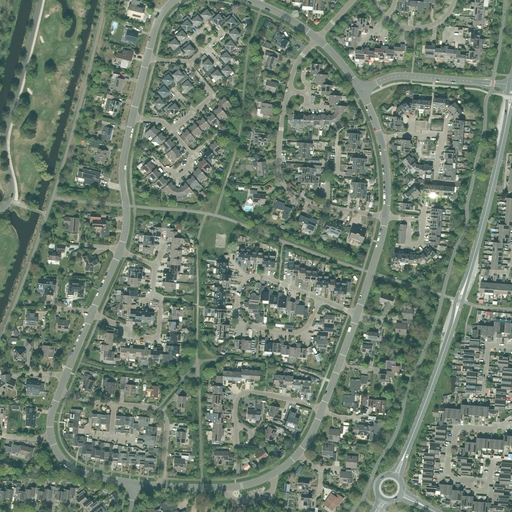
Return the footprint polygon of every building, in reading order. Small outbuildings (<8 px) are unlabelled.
[(313,0),(313,7),(312,10),(323,11),(324,1),(324,0),(323,0),(321,0),(313,0)] [(412,7),(412,1),(402,0),(401,11),(408,12),(408,9),(407,9),(407,6),(412,7)] [(434,0),(423,0),(423,2),(423,8),(428,8),(429,3),(434,3),(434,0)] [(423,2),(412,1),(412,7),(417,7),(417,13),(422,13),(423,8),(423,2)] [(138,7),(139,4),(129,2),(128,5),(134,7),(132,16),(142,19),(144,9),(138,7)] [(484,18),(485,7),(471,6),(470,9),(475,9),(474,14),(477,15),(477,18),(484,18)] [(209,13),(207,10),(201,15),(204,19),(206,21),(207,20),(209,23),(212,20),(212,19),(216,16),(212,11),(209,13)] [(201,15),(198,11),(192,16),(194,18),(191,21),(193,23),(196,27),(202,22),(201,21),(204,19),(201,15)] [(223,15),(221,17),(218,14),(216,16),(212,19),(212,20),(217,25),(219,24),(221,27),(225,23),(228,21),(223,15)] [(191,21),(187,16),(182,20),(184,23),(181,25),(182,27),(186,32),(186,31),(192,26),(191,25),(193,23),(191,21)] [(236,19),(234,21),(231,18),(228,21),(225,23),(230,29),(231,28),(233,30),(235,29),(241,24),(236,19)] [(483,30),(484,18),(477,18),(477,21),(474,21),(473,26),(469,25),(469,29),(483,30)] [(365,26),(366,19),(357,19),(357,24),(354,24),(354,28),(358,28),(358,29),(364,29),(367,29),(368,29),(368,26),(365,26)] [(131,31),(132,29),(125,27),(125,30),(128,31),(125,40),(135,43),(138,33),(131,31)] [(186,31),(186,32),(182,27),(174,34),(181,42),(187,37),(186,36),(188,34),(186,31)] [(354,28),(349,27),(349,33),(347,33),(346,37),(360,38),(360,35),(357,34),(358,29),(358,28),(354,28)] [(240,35),(235,29),(233,30),(229,34),(230,35),(227,37),(230,41),(233,44),(234,44),(236,47),(238,45),(236,42),(239,40),(237,38),(240,35)] [(482,34),(483,30),(469,29),(468,32),(471,32),(471,38),(480,39),(480,34),(482,34)] [(283,39),(284,36),(276,32),(273,39),(277,41),(275,45),(285,50),(289,42),(283,39)] [(360,42),(360,38),(346,37),(346,41),(348,42),(348,47),(356,48),(357,41),(360,42)] [(480,39),(471,38),(471,42),(474,42),(473,48),(480,49),(482,49),(482,44),(484,44),(485,39),(480,39)] [(180,45),(175,39),(168,44),(171,48),(169,50),(173,55),(179,50),(180,48),(178,46),(180,45)] [(234,44),(233,44),(230,41),(224,46),(225,47),(223,49),(226,52),(229,56),(234,52),(232,49),(236,47),(234,44)] [(189,45),(188,46),(186,43),(180,48),(179,50),(183,55),(186,53),(188,56),(194,51),(189,45)] [(435,49),(436,44),(432,43),(432,46),(426,46),(425,55),(430,55),(430,57),(434,58),(435,49)] [(403,59),(404,45),(400,45),(400,48),(394,48),(393,51),(394,51),(393,56),(398,57),(398,59),(403,59)] [(445,47),(442,46),(441,46),(441,49),(435,49),(434,58),(439,58),(439,60),(444,61),(445,47)] [(384,47),(381,47),(381,50),(374,49),(374,52),(374,58),(379,58),(379,60),(383,61),(384,47)] [(388,47),(384,47),(383,61),(388,61),(388,59),(393,59),(393,56),(394,51),(393,51),(388,50),(388,47)] [(448,47),(445,47),(444,61),(448,61),(448,59),(454,59),(454,57),(454,51),(448,50),(448,47)] [(365,48),(362,48),(361,51),(355,50),(354,59),(360,60),(359,62),(364,62),(365,48)] [(368,52),(368,49),(365,48),(364,62),(368,63),(369,60),(374,61),(374,58),(374,52),(368,52)] [(480,49),(473,48),(473,51),(470,51),(470,54),(466,54),(466,56),(465,56),(465,59),(472,60),(472,61),(472,62),(473,62),(474,63),(477,63),(478,62),(478,61),(478,60),(479,60),(480,49)] [(118,53),(116,61),(121,62),(120,67),(126,69),(127,66),(130,66),(133,52),(123,50),(122,54),(118,53)] [(461,51),(454,51),(454,57),(457,57),(456,65),(464,65),(465,59),(465,56),(460,55),(461,51)] [(229,56),(226,52),(220,57),(221,59),(219,61),(225,68),(227,66),(230,63),(228,61),(231,58),(229,56)] [(272,57),(273,54),(266,52),(265,55),(269,56),(266,69),(273,71),(277,58),(272,57)] [(212,67),(213,66),(208,59),(206,61),(204,60),(202,62),(203,63),(202,64),(202,65),(205,68),(202,70),(206,75),(214,69),(212,67)] [(322,67),(322,65),(310,64),(310,70),(311,71),(310,74),(315,74),(322,75),(322,74),(321,74),(321,71),(319,71),(319,68),(322,67)] [(232,72),(227,66),(225,68),(221,71),(222,72),(220,74),(222,76),(226,81),(231,77),(229,74),(232,72)] [(217,70),(216,71),(214,69),(206,75),(211,80),(213,78),(216,81),(222,76),(220,74),(217,70)] [(172,75),(168,70),(163,75),(165,77),(162,80),(164,82),(167,86),(173,81),(172,80),(174,78),(172,75)] [(183,71),(181,73),(178,70),(172,75),(174,78),(177,81),(179,80),(180,83),(188,77),(183,71)] [(119,79),(120,75),(113,73),(112,77),(116,78),(113,90),(121,92),(124,80),(119,79)] [(322,75),(315,74),(315,81),(316,81),(315,84),(320,85),(327,85),(328,84),(326,84),(326,81),(324,81),(325,78),(327,77),(327,75),(322,75)] [(190,84),(192,82),(188,77),(180,83),(182,85),(181,86),(186,92),(193,87),(190,84)] [(271,81),(271,79),(264,77),(264,80),(267,81),(265,90),(274,93),(277,83),(271,81)] [(167,86),(164,82),(159,87),(161,89),(158,92),(163,98),(169,93),(168,91),(170,90),(167,86)] [(327,85),(320,85),(320,91),(321,91),(321,95),(329,95),(333,96),(333,95),(333,94),(331,94),(332,92),(330,91),(330,89),(332,88),(332,86),(327,85)] [(333,95),(333,96),(329,95),(329,102),(330,102),(329,105),(334,106),(341,106),(341,105),(340,105),(340,102),(338,102),(338,100),(341,98),(341,96),(333,95)] [(230,107),(232,106),(224,97),(219,101),(219,102),(217,104),(219,107),(219,106),(225,113),(224,111),(227,110),(225,108),(227,106),(230,107)] [(163,105),(165,104),(159,98),(153,103),(156,107),(154,109),(158,114),(164,109),(165,108),(163,105)] [(108,100),(105,110),(108,110),(114,112),(112,117),(116,117),(118,113),(120,103),(113,101),(108,100)] [(412,109),(413,101),(407,103),(405,102),(401,106),(407,114),(410,112),(409,111),(411,109),(412,109)] [(449,102),(446,102),(445,108),(448,108),(450,110),(448,112),(451,114),(459,107),(455,102),(452,105),(449,102)] [(174,104),(173,105),(171,103),(165,108),(164,109),(168,114),(171,112),(173,115),(180,110),(174,104)] [(270,115),(272,105),(262,103),(261,110),(258,109),(257,113),(257,115),(258,116),(260,116),(262,117),(263,114),(270,115)] [(225,113),(219,106),(219,107),(211,113),(212,114),(219,122),(220,121),(219,120),(221,118),(220,118),(222,116),(225,117),(227,116),(225,113)] [(341,106),(334,106),(334,112),(335,112),(333,115),(338,121),(341,117),(340,116),(342,113),(343,113),(344,110),(346,109),(346,107),(341,106)] [(405,116),(407,114),(401,106),(396,110),(397,111),(394,117),(396,117),(401,118),(402,117),(404,115),(405,116)] [(459,115),(463,112),(459,107),(451,114),(453,117),(454,115),(456,117),(456,120),(462,121),(462,118),(459,115)] [(219,122),(212,114),(207,117),(205,115),(202,118),(210,127),(211,126),(210,125),(212,124),(213,125),(215,123),(218,124),(220,123),(219,122)] [(304,115),(304,114),(300,114),(300,115),(294,114),(293,126),(295,126),(296,124),(302,125),(302,126),(303,126),(304,115)] [(323,127),(324,115),(320,114),(320,115),(314,115),(313,127),(315,127),(316,125),(322,125),(321,127),(323,127)] [(313,127),(314,115),(310,115),(310,116),(304,115),(303,126),(303,127),(305,127),(306,125),(312,125),(311,127),(313,127)] [(330,116),(330,115),(324,115),(323,127),(325,127),(326,125),(329,125),(329,124),(333,122),(333,123),(338,121),(333,115),(330,116)] [(209,128),(210,127),(202,118),(198,122),(197,121),(194,123),(202,132),(203,132),(202,131),(206,127),(209,128)] [(108,129),(110,123),(102,121),(99,131),(102,132),(101,138),(110,140),(113,130),(108,129)] [(200,134),(202,132),(194,123),(187,130),(194,139),(195,138),(194,137),(196,135),(196,134),(198,133),(200,134)] [(154,126),(152,128),(150,125),(146,129),(147,131),(145,134),(146,135),(149,135),(152,139),(151,140),(152,141),(161,133),(159,130),(158,131),(154,126)] [(193,140),(194,139),(187,130),(182,134),(182,135),(180,137),(187,146),(188,145),(187,144),(189,142),(188,141),(190,139),(193,140)] [(254,139),(254,144),(257,144),(257,145),(266,146),(267,136),(262,135),(262,132),(255,131),(254,135),(258,136),(258,139),(255,139),(254,139)] [(167,136),(165,138),(161,133),(152,141),(153,142),(156,142),(158,144),(160,143),(161,144),(160,145),(161,146),(170,139),(167,136)] [(354,141),(355,134),(347,133),(346,137),(348,137),(348,141),(354,141)] [(362,138),(363,134),(355,134),(354,141),(360,142),(360,138),(362,138)] [(175,147),(176,146),(170,139),(161,146),(162,148),(165,147),(166,149),(166,150),(167,152),(166,153),(167,154),(175,147)] [(221,152),(223,150),(215,141),(210,146),(208,149),(215,158),(216,158),(216,157),(215,156),(217,154),(216,153),(218,151),(221,152)] [(353,149),(354,141),(348,141),(348,145),(346,145),(345,148),(353,149)] [(359,146),(360,142),(354,141),(353,149),(361,150),(361,146),(359,146)] [(304,151),(305,143),(297,142),(296,146),(299,146),(298,150),(304,151)] [(312,147),(313,144),(305,143),(304,151),(313,151),(313,147),(312,147)] [(180,152),(175,147),(167,154),(166,155),(167,156),(170,155),(172,158),(170,159),(172,161),(171,162),(172,163),(181,155),(179,152),(180,152)] [(107,155),(108,151),(98,149),(96,161),(104,163),(105,155),(107,155)] [(216,158),(215,158),(208,149),(203,153),(204,154),(201,156),(203,159),(209,166),(209,165),(210,165),(209,164),(211,162),(210,160),(212,159),(215,160),(216,158)] [(303,158),(304,151),(298,150),(298,154),(296,154),(295,158),(292,157),(292,160),(298,161),(298,158),(303,158)] [(312,156),(313,151),(304,151),(303,158),(308,159),(308,162),(319,163),(319,159),(311,159),(312,155),(312,156)] [(409,156),(410,153),(403,152),(403,155),(406,159),(402,161),(406,166),(414,159),(412,157),(411,158),(409,156)] [(355,158),(355,155),(348,154),(348,157),(351,158),(350,161),(353,161),(352,165),(358,166),(359,158),(355,158)] [(150,161),(149,161),(147,158),(141,163),(143,166),(140,169),(142,170),(145,170),(146,172),(145,173),(147,175),(146,176),(147,177),(156,169),(150,161)] [(366,163),(367,159),(359,158),(358,166),(364,166),(364,162),(366,163)] [(209,165),(209,166),(203,159),(198,163),(199,164),(196,166),(198,168),(204,175),(205,174),(204,173),(206,171),(205,170),(207,168),(210,169),(211,168),(209,165)] [(415,163),(416,162),(414,159),(406,166),(410,171),(414,168),(417,171),(419,172),(420,172),(420,165),(417,165),(415,163)] [(265,162),(258,163),(258,162),(253,162),(253,166),(257,166),(258,176),(266,175),(265,162)] [(303,167),(303,164),(295,164),(295,166),(300,167),(300,171),(302,171),(301,175),(307,175),(308,168),(303,167)] [(429,166),(429,164),(426,164),(425,175),(433,175),(434,172),(432,172),(432,166),(429,166)] [(321,166),(320,166),(313,165),(313,168),(308,168),(307,175),(313,176),(313,172),(315,172),(316,169),(321,169),(321,166)] [(357,174),(358,166),(352,165),(352,169),(347,169),(347,172),(345,172),(345,175),(351,176),(351,173),(357,174)] [(363,170),(364,166),(358,166),(357,174),(365,174),(366,171),(363,170)] [(204,175),(198,168),(193,172),(194,173),(191,175),(192,176),(199,184),(200,184),(199,183),(201,181),(200,179),(202,178),(205,179),(206,177),(204,175)] [(99,179),(100,173),(83,169),(82,172),(79,172),(77,177),(85,179),(84,183),(92,185),(93,184),(99,186),(101,180),(99,179)] [(153,184),(162,176),(156,169),(147,177),(148,178),(151,177),(153,180),(152,180),(154,182),(152,183),(153,184)] [(306,183),(307,175),(301,175),(301,179),(299,179),(299,182),(306,183)] [(313,176),(307,175),(306,183),(317,184),(318,180),(316,180),(316,176),(313,176)] [(169,179),(166,181),(162,176),(153,184),(154,186),(157,185),(159,187),(161,186),(162,188),(161,189),(162,190),(171,182),(169,179)] [(199,184),(192,176),(184,183),(185,183),(192,192),(193,191),(192,190),(194,188),(194,187),(196,185),(198,186),(200,185),(199,184)] [(354,182),(354,179),(350,179),(350,182),(351,182),(351,186),(353,186),(353,190),(358,190),(359,183),(354,182)] [(174,188),(175,187),(171,182),(162,190),(163,191),(166,191),(168,193),(169,192),(172,194),(172,195),(177,197),(178,189),(174,188)] [(192,192),(185,183),(180,187),(181,188),(178,189),(177,197),(182,196),(182,195),(186,194),(186,195),(189,193),(191,194),(193,192),(192,192)] [(366,191),(367,183),(359,183),(358,190),(366,191)] [(421,187),(418,190),(415,186),(410,190),(417,198),(419,196),(418,195),(421,193),(424,194),(424,187),(421,187)] [(257,194),(257,191),(250,190),(250,194),(254,194),(253,197),(249,196),(249,199),(248,200),(248,203),(251,204),(253,203),(253,202),(263,203),(263,204),(264,204),(265,195),(257,194)] [(358,198),(358,190),(353,190),(352,194),(350,194),(350,197),(358,198)] [(366,196),(366,191),(358,190),(358,198),(366,199),(365,202),(369,202),(370,196),(366,196)] [(415,200),(417,198),(410,190),(406,194),(409,198),(405,201),(405,203),(411,204),(412,201),(414,199),(415,200)] [(284,206),(285,204),(276,200),(273,208),(276,210),(277,209),(282,211),(282,210),(284,211),(282,218),(286,220),(289,215),(292,209),(284,206)] [(100,220),(100,215),(90,214),(90,220),(93,220),(92,228),(101,229),(101,236),(109,237),(109,222),(106,222),(106,220),(100,220)] [(314,220),(313,221),(300,215),(298,221),(302,223),(302,222),(308,224),(305,230),(305,231),(306,231),(306,232),(312,234),(317,221),(315,220),(314,220)] [(77,232),(78,219),(64,217),(64,224),(69,224),(68,231),(77,232)] [(333,222),(332,223),(328,221),(324,230),(338,235),(342,225),(333,222)] [(164,231),(164,223),(161,223),(161,228),(153,227),(153,230),(150,230),(150,236),(154,236),(160,237),(161,231),(164,231)] [(167,228),(167,224),(164,223),(164,231),(166,231),(166,237),(172,238),(177,238),(177,232),(174,232),(174,229),(167,228)] [(360,243),(365,230),(354,227),(352,232),(351,232),(348,239),(350,240),(350,239),(360,243)] [(150,236),(144,235),(143,244),(154,245),(154,242),(154,236),(150,236)] [(177,238),(172,238),(171,247),(179,247),(179,244),(182,245),(183,238),(177,238)] [(64,253),(65,245),(57,244),(57,245),(58,245),(57,252),(48,251),(47,260),(60,261),(60,252),(64,253)] [(153,254),(154,245),(143,244),(142,253),(153,254)] [(437,245),(431,245),(430,248),(428,249),(427,248),(424,250),(432,258),(436,254),(433,251),(437,248),(437,245)] [(179,250),(179,247),(171,247),(170,256),(178,256),(181,257),(182,250),(179,250)] [(427,262),(432,258),(424,250),(422,252),(423,253),(421,255),(418,255),(418,262),(420,262),(424,259),(427,262)] [(95,257),(91,259),(89,254),(83,257),(86,264),(85,271),(92,271),(93,265),(98,263),(95,257)] [(178,256),(170,256),(170,261),(167,261),(167,264),(180,265),(181,259),(178,259),(178,256)] [(180,272),(180,265),(167,264),(166,267),(169,268),(169,273),(169,274),(177,274),(177,271),(180,272)] [(142,276),(142,270),(135,269),(134,272),(131,272),(131,278),(142,279),(145,279),(145,276),(142,276)] [(169,274),(169,273),(163,273),(163,276),(166,276),(165,282),(173,283),(173,280),(176,280),(177,274),(169,274)] [(131,278),(128,277),(127,284),(130,284),(130,287),(138,288),(138,282),(141,282),(142,279),(131,278)] [(38,289),(37,292),(45,293),(45,294),(53,295),(53,289),(54,290),(55,280),(39,279),(38,289)] [(84,284),(74,283),(70,282),(69,295),(68,294),(67,300),(72,301),(73,291),(78,292),(78,297),(82,297),(84,284)] [(165,282),(162,282),(162,285),(165,285),(164,291),(172,292),(172,289),(175,289),(176,283),(173,283),(165,282)] [(264,291),(264,286),(261,286),(259,300),(268,301),(269,301),(269,292),(264,291)] [(137,293),(138,288),(130,287),(130,290),(127,289),(126,295),(134,296),(140,297),(140,294),(137,293)] [(272,295),(273,290),(269,289),(269,292),(269,301),(268,301),(268,304),(277,304),(278,295),(272,295)] [(256,295),(255,293),(252,293),(251,294),(251,295),(250,295),(249,301),(248,301),(248,302),(244,302),(244,304),(258,305),(259,296),(256,296),(256,295)] [(281,298),(282,293),(278,293),(278,295),(277,304),(277,307),(281,307),(281,310),(286,311),(286,308),(287,299),(281,298)] [(392,305),(394,298),(382,294),(380,301),(386,303),(384,307),(390,309),(391,305),(392,305)] [(126,295),(120,295),(120,301),(123,301),(123,304),(130,305),(131,299),(134,299),(134,296),(126,295)] [(290,302),(290,297),(287,296),(287,299),(286,308),(286,311),(295,311),(295,302),(290,302)] [(299,305),(299,300),(296,300),(295,302),(295,311),(294,314),(304,315),(304,306),(299,305)] [(123,304),(120,304),(119,310),(122,310),(122,313),(129,314),(129,318),(132,319),(133,311),(130,311),(130,305),(123,304)] [(257,314),(258,305),(244,304),(244,306),(247,306),(247,307),(249,308),(248,313),(254,314),(254,317),(255,317),(255,320),(257,320),(256,322),(259,322),(259,316),(259,314),(257,314)] [(180,310),(180,307),(172,307),(171,313),(169,313),(168,316),(171,316),(171,319),(182,320),(182,317),(183,311),(180,310)] [(412,319),(413,309),(403,308),(402,318),(407,318),(407,321),(409,321),(409,322),(414,322),(414,319),(412,319)] [(148,312),(148,309),(145,309),(145,312),(144,320),(144,323),(150,323),(150,320),(153,321),(154,313),(148,312)] [(145,312),(138,311),(133,311),(132,319),(135,319),(135,322),(141,323),(141,319),(144,320),(145,312)] [(34,317),(35,312),(27,312),(26,321),(28,321),(27,326),(37,327),(38,317),(34,317)] [(333,324),(334,316),(325,315),(324,319),(323,319),(323,321),(319,321),(319,323),(333,324)] [(59,320),(59,317),(56,317),(55,323),(58,323),(58,330),(68,331),(69,321),(59,320)] [(181,323),(182,320),(171,319),(171,322),(168,322),(168,325),(170,325),(170,331),(178,331),(178,329),(181,329),(182,323),(181,323)] [(407,321),(402,321),(402,324),(397,324),(396,334),(406,334),(407,324),(409,325),(409,322),(409,321),(407,321)] [(333,324),(319,323),(315,323),(315,325),(322,325),(322,327),(324,328),(323,332),(327,332),(332,333),(333,324)] [(381,336),(381,329),(378,329),(378,333),(369,332),(368,339),(371,340),(371,343),(372,343),(376,343),(377,343),(378,336),(381,336)] [(113,333),(113,330),(105,330),(105,333),(102,333),(102,339),(105,339),(104,342),(112,343),(113,333)] [(478,330),(472,330),(471,337),(468,337),(468,336),(466,336),(466,339),(477,340),(477,335),(478,330)] [(178,334),(178,331),(170,331),(169,337),(167,336),(166,340),(169,340),(169,343),(177,343),(177,341),(180,341),(181,335),(178,334)] [(227,338),(228,331),(217,331),(217,337),(218,337),(218,340),(224,340),(224,337),(227,338)] [(323,332),(318,331),(318,336),(317,335),(316,338),(313,337),(313,339),(327,341),(327,332),(323,332)] [(266,341),(267,338),(265,337),(264,351),(272,352),(273,343),(269,343),(269,341),(266,341)] [(243,339),(240,339),(239,339),(239,340),(234,340),(234,346),(232,346),(232,350),(234,350),(234,349),(242,349),(243,339)] [(247,341),(247,339),(243,339),(242,349),(251,350),(250,351),(254,351),(255,340),(251,340),(251,341),(247,341)] [(282,340),(282,339),(280,339),(279,342),(277,342),(277,343),(273,343),(272,352),(280,353),(281,353),(282,340)] [(326,349),(327,341),(313,339),(313,341),(316,342),(316,344),(317,344),(317,348),(326,349)] [(283,344),(284,340),(282,340),(281,353),(280,353),(280,354),(289,355),(289,347),(290,347),(290,346),(285,346),(285,344),(283,344)] [(111,352),(112,351),(112,343),(104,342),(104,345),(101,344),(101,351),(104,351),(111,352)] [(372,343),(371,343),(366,342),(366,345),(363,345),(362,352),(371,353),(371,357),(374,357),(375,350),(376,343),(372,343)] [(177,346),(177,343),(169,343),(169,346),(166,345),(166,349),(168,349),(168,355),(173,355),(176,356),(176,353),(179,353),(180,347),(177,346)] [(297,357),(298,343),(296,343),(296,347),(294,346),(294,348),(290,347),(289,347),(289,355),(289,356),(297,357)] [(300,347),(300,343),(298,343),(297,357),(306,358),(307,349),(302,349),(302,347),(300,347)] [(133,349),(133,346),(130,345),(129,348),(130,348),(129,356),(128,359),(135,360),(135,357),(138,357),(139,349),(133,349)] [(53,357),(54,347),(43,346),(42,356),(53,357)] [(130,348),(129,348),(120,347),(120,355),(120,358),(126,359),(126,356),(129,356),(130,348)] [(148,350),(148,347),(145,347),(144,350),(139,349),(138,357),(141,357),(140,360),(147,361),(147,358),(150,358),(150,350),(148,350)] [(157,351),(157,348),(154,347),(153,350),(150,350),(150,358),(153,358),(152,361),(159,362),(159,359),(162,359),(162,354),(163,351),(157,351)] [(25,361),(26,350),(15,349),(14,360),(25,361)] [(112,351),(111,352),(104,351),(103,357),(106,357),(106,360),(120,361),(120,358),(120,355),(117,355),(117,358),(114,358),(114,352),(112,351)] [(168,355),(162,354),(162,359),(162,362),(172,363),(173,355),(168,355)] [(395,366),(396,361),(386,360),(385,368),(392,369),(392,371),(392,372),(394,372),(399,372),(400,366),(395,366)] [(0,374),(1,374),(1,375),(2,381),(0,382),(0,391),(1,392),(7,387),(13,390),(15,383),(10,381),(9,375),(9,374),(9,371),(8,371),(7,371),(1,370),(0,370),(0,374)] [(85,373),(82,381),(86,382),(83,389),(91,392),(95,382),(90,380),(91,376),(93,372),(86,370),(85,373)] [(250,382),(251,370),(241,370),(241,372),(241,378),(246,379),(246,382),(250,382)] [(259,380),(260,371),(251,370),(250,382),(253,383),(253,379),(259,380)] [(231,384),(232,372),(223,371),(223,376),(216,376),(216,381),(222,381),(223,380),(228,380),(228,383),(231,384)] [(392,372),(392,371),(387,371),(387,374),(380,374),(379,381),(389,382),(390,377),(394,378),(394,372),(392,372)] [(241,378),(241,372),(232,372),(231,384),(235,384),(235,381),(241,381),(241,378)] [(283,388),(284,376),(274,375),(274,384),(279,384),(279,387),(283,388)] [(293,379),(293,376),(284,376),(283,388),(286,388),(286,385),(292,385),(292,379),(293,379)] [(367,384),(367,376),(361,376),(361,381),(351,380),(350,390),(352,390),(351,393),(354,393),(355,390),(360,391),(360,384),(367,384)] [(127,385),(128,377),(121,377),(120,383),(125,384),(124,395),(134,396),(135,386),(127,385)] [(109,382),(110,378),(103,378),(102,386),(106,386),(105,393),(114,394),(115,383),(109,382)] [(301,380),(293,379),(292,379),(292,385),(291,388),(297,389),(297,392),(300,392),(301,380)] [(27,380),(26,388),(27,388),(27,392),(39,393),(39,391),(43,392),(44,384),(40,384),(40,381),(27,380)] [(310,390),(311,381),(301,380),(300,392),(304,393),(304,389),(310,390)] [(222,387),(222,381),(216,381),(216,386),(213,386),(212,395),(224,396),(225,392),(221,392),(222,387)] [(151,386),(147,386),(146,391),(150,392),(150,397),(158,398),(159,386),(151,386)] [(354,403),(354,393),(351,393),(351,396),(344,396),(343,406),(353,406),(353,411),(356,412),(357,404),(354,403)] [(224,399),(224,396),(212,395),(212,404),(213,404),(220,405),(221,399),(224,399)] [(185,408),(186,397),(178,396),(177,407),(185,408)] [(376,400),(369,400),(368,406),(373,407),(373,404),(376,404),(376,412),(384,412),(385,401),(376,400)] [(262,414),(262,404),(255,403),(254,410),(249,410),(248,419),(258,419),(259,414),(262,414)] [(220,405),(213,404),(213,410),(210,410),(210,413),(224,414),(225,411),(221,410),(222,405),(220,405)] [(279,408),(276,407),(271,406),(269,416),(274,417),(273,421),(279,423),(281,415),(277,415),(279,408)] [(34,414),(35,409),(26,408),(25,413),(27,414),(26,425),(35,426),(36,414),(34,414)] [(81,410),(71,409),(71,415),(70,415),(69,418),(80,419),(80,412),(82,412),(83,410),(81,410)] [(290,411),(285,426),(294,429),(298,419),(294,418),(296,413),(290,411)] [(96,414),(96,413),(92,413),(92,418),(91,423),(98,424),(98,426),(97,426),(97,431),(100,431),(100,424),(101,414),(96,414)] [(105,415),(105,414),(101,413),(101,414),(100,424),(107,425),(107,427),(106,426),(106,432),(109,432),(109,425),(110,425),(110,415),(105,415)] [(224,418),(224,414),(210,413),(209,417),(212,417),(211,422),(213,422),(220,423),(221,417),(224,418)] [(119,416),(119,415),(116,415),(115,425),(122,426),(122,428),(121,428),(120,433),(124,433),(124,431),(124,426),(125,416),(119,416)] [(128,417),(128,416),(125,415),(125,416),(124,426),(131,427),(131,429),(130,429),(129,434),(132,434),(133,429),(133,423),(134,417),(128,417)] [(149,421),(150,418),(139,417),(139,424),(137,424),(136,429),(136,431),(139,431),(140,426),(146,427),(146,426),(148,427),(148,421),(149,421)] [(81,419),(80,419),(69,418),(69,424),(68,424),(67,427),(73,428),(72,431),(78,431),(78,428),(79,421),(81,421),(81,419)] [(220,423),(213,422),(212,431),(224,432),(225,429),(221,429),(222,423),(220,423)] [(148,427),(146,426),(146,427),(145,433),(143,433),(143,435),(145,435),(154,436),(155,431),(156,431),(156,427),(148,427)] [(343,434),(343,426),(340,426),(340,431),(330,430),(329,440),(331,440),(331,443),(334,443),(334,440),(339,441),(340,434),(343,434)] [(368,426),(368,427),(358,426),(358,435),(367,436),(367,440),(373,440),(374,426),(368,426)] [(279,431),(280,428),(275,427),(274,429),(268,427),(266,433),(264,433),(262,437),(266,439),(265,441),(271,443),(276,430),(279,431)] [(177,431),(176,442),(184,443),(185,432),(187,433),(187,428),(178,428),(178,432),(177,431)] [(77,434),(78,431),(72,431),(72,434),(74,434),(74,436),(73,446),(79,446),(79,447),(82,447),(83,437),(76,436),(76,434),(77,434)] [(224,436),(224,432),(212,431),(211,441),(213,441),(213,444),(219,444),(219,441),(220,441),(221,436),(224,436)] [(154,436),(145,435),(144,442),(142,442),(142,441),(137,441),(137,444),(144,444),(144,445),(148,445),(154,445),(154,440),(155,440),(155,436),(154,436)] [(86,437),(83,437),(82,447),(81,454),(87,454),(87,455),(90,455),(91,445),(84,444),(85,442),(86,442),(86,437)] [(95,446),(95,441),(92,441),(91,445),(90,455),(90,457),(96,458),(96,459),(99,459),(100,449),(93,448),(93,446),(95,446)] [(103,448),(104,443),(101,442),(100,449),(99,459),(105,460),(105,461),(108,461),(109,450),(102,450),(102,448),(103,448)] [(333,453),(334,443),(331,443),(330,446),(323,445),(323,455),(333,456),(332,461),(335,462),(336,454),(333,453)] [(113,445),(110,444),(109,450),(108,461),(114,461),(114,462),(117,463),(118,452),(111,452),(111,450),(112,450),(113,445)] [(30,460),(33,449),(20,445),(20,446),(17,445),(16,448),(13,447),(11,453),(14,454),(15,452),(26,455),(25,459),(30,460)] [(121,452),(122,446),(118,446),(118,452),(117,463),(123,463),(123,464),(126,465),(126,464),(126,463),(127,454),(120,453),(120,451),(121,452)] [(130,452),(131,447),(127,447),(127,454),(126,463),(126,464),(132,464),(132,465),(135,465),(135,464),(136,455),(129,454),(129,452),(130,452)] [(259,461),(267,455),(263,449),(259,451),(260,452),(255,456),(259,461)] [(228,455),(228,452),(214,451),(214,464),(221,464),(221,463),(221,460),(228,460),(228,462),(232,462),(232,455),(228,455)] [(138,455),(138,453),(136,453),(136,455),(135,464),(141,465),(141,466),(144,466),(145,456),(138,455)] [(147,458),(147,456),(145,456),(144,466),(144,467),(149,468),(149,469),(153,469),(154,459),(147,458)] [(188,460),(188,456),(181,456),(181,459),(174,458),(173,468),(183,469),(184,459),(188,460)] [(357,467),(357,457),(347,456),(346,467),(351,467),(351,470),(353,470),(358,471),(359,468),(357,467)] [(353,470),(351,470),(346,470),(346,473),(341,472),(340,482),(350,483),(350,480),(353,480),(353,477),(351,476),(351,473),(353,473),(353,470)] [(305,483),(306,480),(298,480),(297,485),(302,486),(302,494),(308,494),(308,486),(309,484),(305,483)] [(54,494),(55,488),(55,487),(50,486),(49,490),(45,489),(45,492),(44,498),(51,499),(51,494),(54,494)] [(431,486),(427,486),(426,491),(436,492),(436,493),(437,494),(440,495),(440,494),(441,487),(439,487),(439,488),(436,488),(436,486),(431,486)] [(15,494),(16,488),(11,487),(10,489),(6,489),(6,491),(5,498),(12,498),(12,496),(15,496),(15,494)] [(34,497),(35,494),(36,488),(30,487),(30,490),(26,489),(25,492),(24,498),(31,499),(31,496),(34,497)] [(74,495),(75,488),(69,487),(69,490),(65,489),(65,492),(64,498),(70,499),(71,495),(74,495)] [(21,491),(22,489),(16,488),(15,494),(18,494),(18,499),(24,500),(24,498),(25,492),(21,491)] [(41,491),(41,489),(36,488),(35,494),(38,494),(37,500),(44,500),(44,498),(45,492),(41,491)] [(60,491),(61,489),(55,488),(54,494),(57,495),(57,500),(63,501),(64,498),(65,492),(60,491)] [(85,496),(87,495),(84,490),(78,495),(80,497),(76,500),(80,505),(82,503),(87,500),(85,496)] [(111,494),(114,500),(119,497),(116,491),(111,494)] [(308,494),(302,494),(301,494),(301,501),(304,501),(303,505),(310,506),(311,502),(311,495),(308,494)] [(337,494),(336,497),(331,494),(325,502),(328,504),(327,506),(333,510),(335,507),(336,508),(341,501),(343,498),(337,494)] [(96,499),(92,501),(89,498),(87,500),(82,503),(86,509),(90,506),(92,509),(99,503),(96,499)] [(173,503),(168,505),(165,502),(160,504),(160,509),(153,511),(186,511),(184,511),(181,511),(176,511),(177,505),(173,503)]
